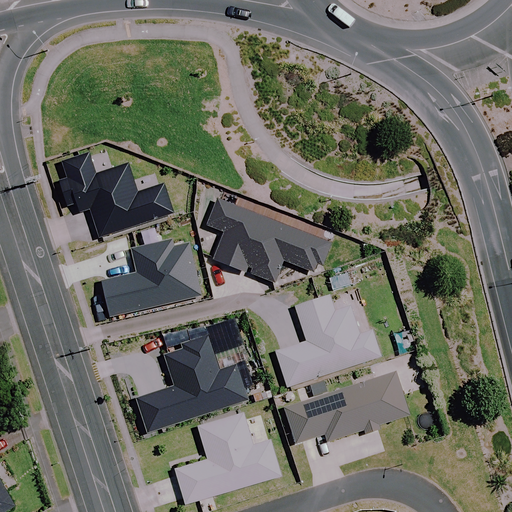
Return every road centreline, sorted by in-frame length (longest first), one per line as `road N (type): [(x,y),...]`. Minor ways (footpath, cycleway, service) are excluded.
road 1 (residential): [(111,511),(13,216)]
road 2 (secondary): [(337,25),(173,0),(34,14)]
road 3 (primary): [(511,287),(464,127),(423,78),(382,46)]
road 4 (residential): [(34,14),(1,84),(13,216)]
road 5 (residential): [(265,511),(368,481),(401,486),(438,511)]
road 6 (primary): [(511,3),(455,42),(382,46)]
